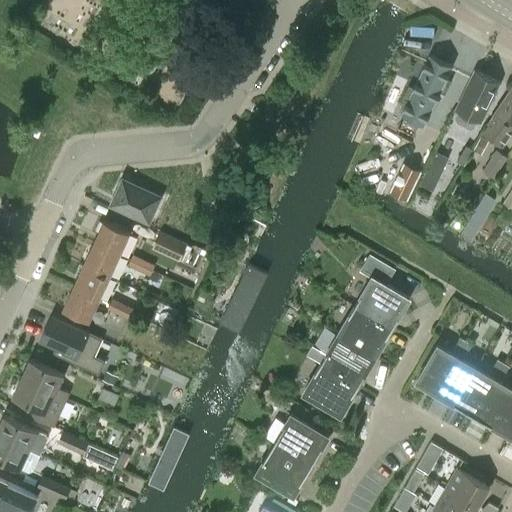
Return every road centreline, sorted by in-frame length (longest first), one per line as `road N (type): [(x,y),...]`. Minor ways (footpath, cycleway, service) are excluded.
road 1 (residential): [(38,231),(79,154),(202,141),(294,0)]
road 2 (residential): [(511,472),(426,425),(387,427)]
